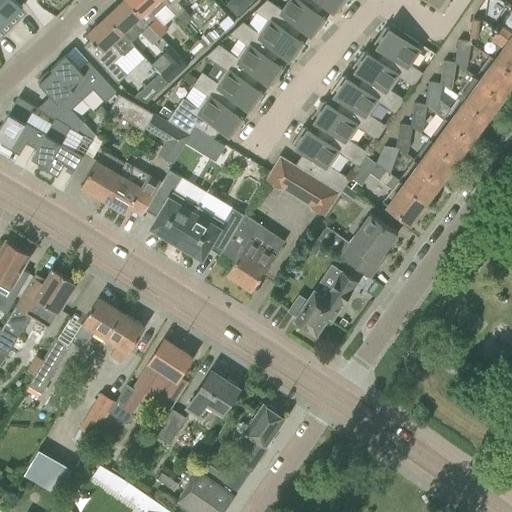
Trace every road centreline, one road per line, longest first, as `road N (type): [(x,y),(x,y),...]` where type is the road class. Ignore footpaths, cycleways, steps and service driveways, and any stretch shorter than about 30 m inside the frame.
road 1 (tertiary): [(335,394),(0,186)]
road 2 (residential): [(335,394),(511,148)]
road 3 (tertiary): [(493,506),(335,394)]
road 4 (residential): [(251,511),(335,394)]
